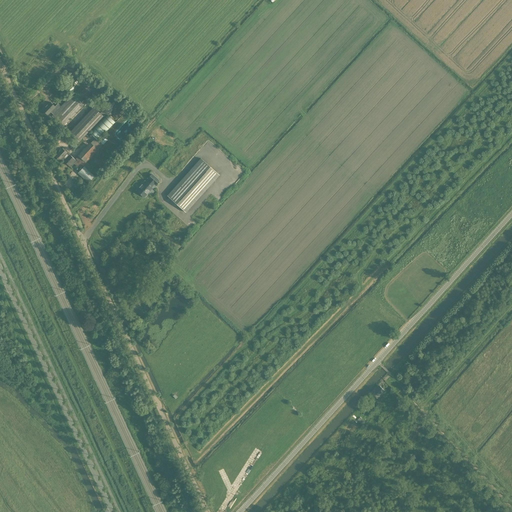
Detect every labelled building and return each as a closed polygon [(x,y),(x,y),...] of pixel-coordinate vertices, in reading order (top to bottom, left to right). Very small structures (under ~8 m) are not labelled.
[(35,62),(39,66),(43,62),(39,58),(35,62)] [(53,114),(52,116),(63,127),(84,105),(72,94),(61,106),(53,114)] [(53,114),(61,106),(58,103),(55,107),(50,102),(45,107),(44,106),(42,109),(43,109),(42,110),(43,111),(46,114),(47,115),(50,112),(53,114)] [(94,107),(70,133),(79,142),(103,116),(94,107)] [(107,115),(90,133),(98,141),(115,122),(107,115)] [(103,136),(99,141),(103,145),(107,140),(103,136)] [(76,159),(88,171),(92,167),(86,162),(102,145),(95,139),(91,143),(90,142),(77,155),(78,156),(75,159),(76,159)] [(64,161),(70,155),(62,148),(54,156),(59,161),(62,158),(64,161)] [(70,155),(64,161),(69,166),(71,167),(74,164),(80,170),(78,173),(88,182),(94,176),(88,171),(76,159),(75,159),(77,160),(77,161),(75,159),(75,160),(70,155)] [(201,158),(167,195),(186,212),(219,175),(201,158)] [(145,181),(137,190),(144,197),(145,196),(146,196),(148,194),(148,193),(152,188),(151,187),(154,184),(155,184),(158,180),(152,174),(148,178),(149,179),(146,182),(145,181)] [(180,223),(176,229),(181,233),(185,227),(180,223)] [(380,386),(375,391),(375,392),(373,394),(378,398),(380,396),(379,395),(384,390),(380,386)] [(367,404),(361,410),(361,411),(360,412),(363,414),(370,407),(367,404)] [(256,463),(262,451),(255,448),(252,455),(251,455),(249,459),(253,461),(253,462),(256,463)]
